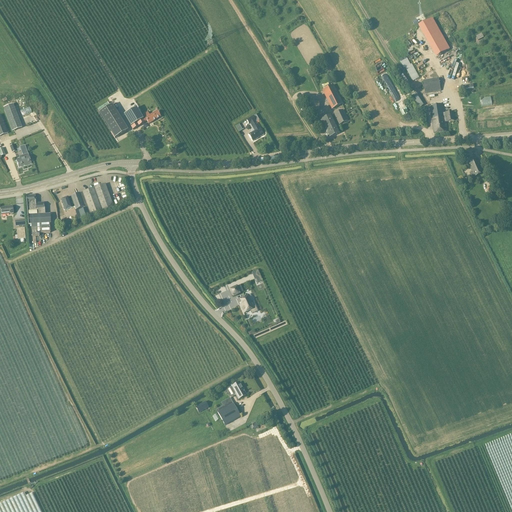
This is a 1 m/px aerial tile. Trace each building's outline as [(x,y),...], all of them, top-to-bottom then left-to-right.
[(433,19),(418,27),(436,58),(450,50),(433,19)] [(410,64),(406,57),(399,61),(403,67),(405,66),(413,81),(419,78),(434,69),(431,62),(423,67),(419,68),(419,67),(418,67),(415,69),(412,64),(410,65),(410,64)] [(316,70),(319,75),(325,71),(322,66),(316,70)] [(465,75),(467,73),(459,66),(450,77),(455,81),(459,77),(462,79),(460,81),(458,79),(454,84),(459,88),(468,77),(465,75)] [(410,85),(403,74),(399,77),(407,87),(410,85)] [(423,81),(425,94),(441,91),(439,79),(423,81)] [(343,104),(333,85),(322,91),(331,110),(343,104)] [(420,108),(424,105),(415,94),(411,97),(420,108)] [(480,98),(481,107),(492,105),(490,96),(480,98)] [(317,117),(314,112),(318,110),(318,104),(318,103),(314,102),(312,102),(309,106),(309,107),(306,108),(312,119),(317,117)] [(13,105),(3,109),(12,132),(22,128),(13,105)] [(112,105),(99,113),(115,139),(127,131),(112,105)] [(447,131),(446,122),(454,121),(453,112),(444,113),(443,105),(430,107),(434,134),(447,131)] [(21,116),(31,113),(29,107),(20,110),(21,116)] [(130,113),(124,116),(132,130),(138,126),(138,127),(145,123),(145,122),(141,117),(136,109),(130,113)] [(348,121),(343,110),(333,115),(338,126),(348,121)] [(148,113),(141,117),(145,122),(146,121),(148,124),(156,120),(160,117),(157,111),(152,114),(149,116),(148,113)] [(0,136),(8,134),(1,115),(0,115),(0,136)] [(252,141),(263,135),(253,116),(246,120),(249,125),(250,125),(253,129),(250,131),(250,132),(251,133),(248,134),(252,141)] [(320,121),(328,139),(340,133),(331,116),(320,121)] [(20,159),(16,160),(19,168),(25,166),(31,164),(28,154),(27,154),(25,146),(20,148),(23,156),(19,157),(20,159)] [(484,173),(477,159),(468,163),(472,172),(470,173),(472,178),(484,173)] [(94,189),(102,212),(113,208),(105,185),(94,189)] [(491,199),(495,197),(491,188),(487,190),(491,199)] [(79,194),(84,207),(84,209),(87,208),(90,216),(102,212),(94,189),(82,193),(79,194)] [(61,200),(64,211),(75,207),(76,210),(84,207),(79,194),(71,197),(68,198),(61,200)] [(28,225),(31,225),(32,237),(39,236),(39,234),(50,233),(49,224),(51,224),(50,215),(45,215),(44,203),(36,204),(35,195),(26,195),(28,225)] [(1,215),(13,214),(13,207),(0,208),(1,215)] [(84,207),(76,210),(79,220),(90,216),(87,208),(84,209),(84,207)] [(16,228),(17,239),(25,239),(25,228),(16,228)] [(262,281),(257,270),(251,273),(254,280),(256,279),(258,283),(262,281)] [(223,285),(216,289),(219,294),(213,297),(216,302),(221,299),(219,294),(226,291),(223,285)] [(243,293),(240,286),(230,290),(233,297),(243,293)] [(244,313),(254,309),(251,302),(249,302),(246,296),(240,299),(242,305),(241,306),(244,313)] [(237,300),(223,303),(225,311),(235,309),(234,304),(237,303),(237,300)] [(240,383),(232,387),(238,399),(246,395),(243,390),(240,383)] [(225,426),(240,417),(233,404),(230,398),(225,401),(221,403),(222,406),(216,410),(217,413),(225,426)] [(195,407),(199,413),(209,408),(205,402),(195,407)]
